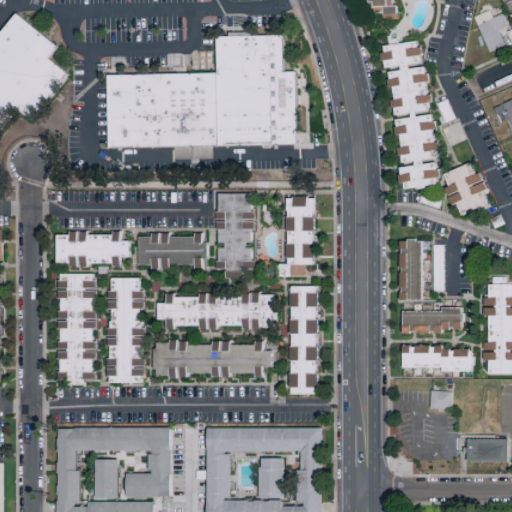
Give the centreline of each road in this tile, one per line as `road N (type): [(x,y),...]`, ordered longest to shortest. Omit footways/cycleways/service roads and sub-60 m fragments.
road 1 (tertiary): [(365,405),(357,107),(321,0)]
road 2 (residential): [(31,511),(31,163)]
road 3 (residential): [(365,495),(511,493)]
